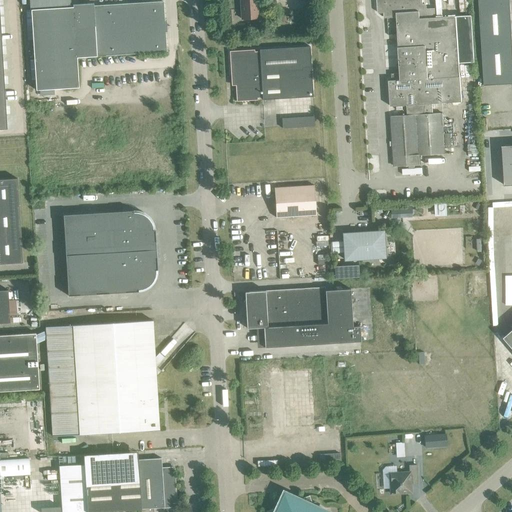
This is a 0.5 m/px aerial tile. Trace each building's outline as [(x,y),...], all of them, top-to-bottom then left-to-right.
[(240,0),(241,19),(258,18),(256,0),(240,0)] [(422,4),(421,0),(376,0),(377,12),(378,13),(383,13),(383,17),(385,18),(396,17),(399,73),(391,74),(391,80),(388,81),(390,106),(406,105),(407,115),(391,116),(394,166),(420,165),(419,155),(444,154),(441,113),(432,114),(432,104),(461,102),(459,63),(474,62),(471,15),(435,17),(434,8),(426,9),(426,6),(424,4),(422,4)] [(478,0),(484,85),(511,83),(511,44),(509,0),(478,0)] [(136,54),(166,52),(163,2),(73,7),(30,9),(35,90),(78,88),(76,58),(136,54)] [(235,85),(236,101),(257,100),(257,98),(262,98),(262,100),(313,97),(309,46),(259,49),(259,51),(254,52),(254,50),(229,51),(231,76),(235,85)] [(282,118),(282,128),(314,126),(313,116),(282,118)] [(511,144),(502,146),(504,185),(511,184),(511,144)] [(0,263),(22,263),(17,178),(0,179),(0,263)] [(274,188),(276,218),(316,215),(314,185),(274,188)] [(411,207),(390,208),(391,218),(412,217),(411,207)] [(63,215),(64,235),(67,296),(138,292),(138,290),(141,289),(145,288),(148,286),(150,284),(153,281),(154,277),(155,274),(155,270),(157,270),(154,230),(153,230),(152,226),(151,223),(149,220),(146,217),(144,215),(140,213),(137,213),(133,212),(133,211),(63,215)] [(343,234),(344,260),(384,257),(383,231),(343,234)] [(250,321),(246,322),(247,328),(263,327),(264,347),(360,342),(359,326),(352,326),(350,289),(325,290),(325,287),(244,292),(245,298),(249,298),(250,321)] [(0,323),(10,323),(8,290),(0,290),(0,323)] [(45,327),(51,436),(159,429),(152,320),(45,327)] [(0,391),(39,389),(35,333),(0,335),(0,391)] [(446,433),(424,436),(425,448),(447,446),(446,433)] [(83,464),(59,465),(61,511),(101,511),(140,509),(164,507),(176,506),(173,467),(161,468),(161,458),(138,460),(137,451),(83,455),(83,464)] [(390,488),(390,494),(411,493),(410,479),(417,479),(416,465),(409,465),(409,472),(396,473),(396,466),(385,466),(382,469),(383,488),(390,488)] [(266,511),(315,511),(309,495),(266,511)]
